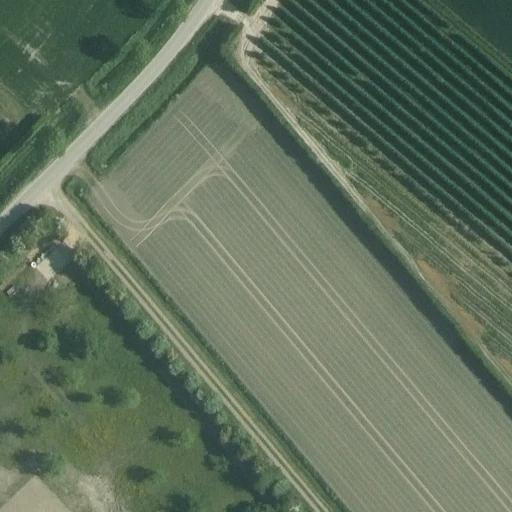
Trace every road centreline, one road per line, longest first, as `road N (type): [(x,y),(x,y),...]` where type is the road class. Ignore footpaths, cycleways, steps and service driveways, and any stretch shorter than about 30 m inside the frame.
road 1 (track): [(43,184),(318,511)]
road 2 (unclassified): [(0,227),(207,22),(218,0)]
